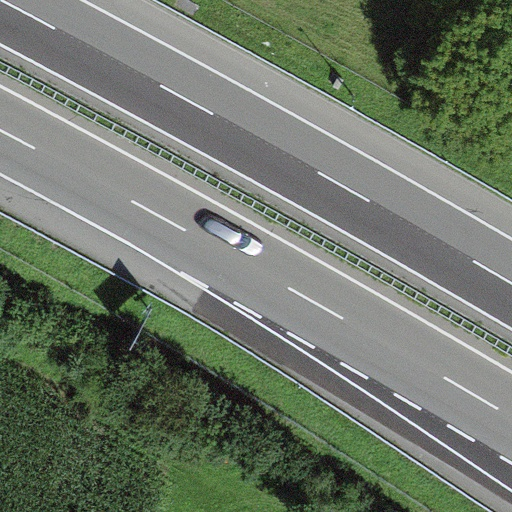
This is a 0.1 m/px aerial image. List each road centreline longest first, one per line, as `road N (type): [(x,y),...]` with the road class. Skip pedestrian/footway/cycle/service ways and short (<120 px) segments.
road 1 (motorway): [(0,133),(511,420)]
road 2 (motorway): [(511,282),(3,0)]
